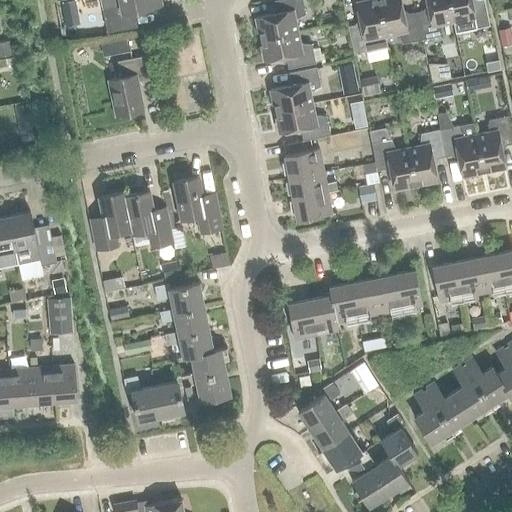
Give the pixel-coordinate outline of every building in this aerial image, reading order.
[(161,5),(160,0),(101,0),(103,7),(108,32),(137,26),(134,11),(161,5)] [(294,20),(305,14),(302,0),(275,0),(274,0),(276,13),(255,17),(260,39),(297,31),(294,20)] [(377,0),(367,0),(356,3),(360,23),(347,26),(353,54),(365,51),(365,52),(386,48),(384,35),(377,0)] [(415,12),(403,14),(400,0),(377,0),(384,35),(396,32),(402,43),(421,39),(415,12)] [(440,35),(440,23),(452,21),(448,0),(425,0),(428,9),(415,12),(421,39),(440,35)] [(489,25),(483,0),(472,0),(471,0),(470,0),(448,0),(452,21),(464,18),(470,29),(489,25)] [(65,27),(80,24),(78,17),(64,20),(65,27)] [(511,44),(511,32),(511,27),(498,30),(501,46),(511,44)] [(315,63),(311,44),(299,43),(297,31),(260,39),(264,60),(285,56),(288,69),(315,63)] [(0,57),(13,55),(10,40),(0,42),(0,57)] [(101,44),(103,57),(116,54),(113,41),(101,44)] [(138,82),(150,79),(145,56),(118,62),(121,77),(108,80),(116,116),(144,110),(138,82)] [(500,69),(499,60),(485,63),(487,72),(500,69)] [(448,64),(428,63),(432,83),(451,79),(448,64)] [(309,92),(320,86),(316,67),(289,73),(291,85),(270,89),(275,111),(311,104),(309,92)] [(355,77),(341,80),(343,94),(358,91),(355,77)] [(477,78),(465,80),(468,91),(479,89),(479,88),(477,78)] [(362,88),(364,97),(376,94),(374,85),(362,88)] [(441,85),(431,87),(434,100),(444,98),(441,85)] [(330,135),(326,116),(314,115),(311,104),(275,111),(279,133),(300,128),(303,141),(330,135)] [(457,154),(461,175),(483,171),(475,134),(473,122),(452,126),(445,112),(436,114),(439,129),(445,157),(457,154)] [(367,125),(365,114),(353,117),(355,128),(367,125)] [(500,146),(511,143),(511,140),(507,116),(488,119),(487,132),(475,134),(483,171),(504,166),(500,146)] [(31,123),(18,126),(22,142),(35,139),(31,123)] [(407,148),(395,150),(391,139),(386,127),(369,131),(371,143),(377,170),(389,168),(393,188),(415,184),(407,148)] [(437,180),(433,159),(445,157),(439,129),(420,133),(419,145),(407,148),(415,184),(437,180)] [(323,171),(319,148),(284,155),(288,177),(323,171)] [(362,165),(364,174),(376,172),(374,162),(362,165)] [(292,198),(327,192),(323,171),(288,177),(292,198)] [(215,193),(203,196),(199,176),(173,182),(181,220),(198,216),(201,232),(222,228),(215,193)] [(358,187),(361,203),(376,201),(373,184),(358,187)] [(148,231),(151,246),(172,242),(166,207),(153,210),(149,191),(125,196),(124,196),(131,230),(132,234),(148,231)] [(115,233),(131,230),(124,196),(125,196),(124,192),(99,197),(103,216),(90,219),(97,250),(118,245),(115,233)] [(296,221),(332,214),(327,192),(292,198),(296,221)] [(19,264),(40,259),(42,265),(57,261),(51,234),(36,238),(31,211),(9,215),(16,249),(18,260),(19,264)] [(16,249),(9,215),(0,217),(0,264),(18,260),(16,249)] [(503,288),(511,286),(511,249),(496,253),(503,288)] [(227,252),(219,254),(222,267),(230,265),(227,252)] [(503,288),(496,253),(474,257),(482,293),(503,288)] [(482,293),(474,257),(453,262),(460,297),(482,293)] [(175,261),(161,264),(165,279),(179,276),(175,261)] [(453,262),(431,266),(438,302),(460,297),(453,262)] [(400,309),(422,305),(415,269),(393,274),(400,309)] [(378,314),(400,309),(393,274),(371,278),(378,314)] [(357,318),(378,314),(371,278),(350,282),(357,318)] [(115,290),(113,279),(103,281),(105,292),(115,290)] [(169,297),(172,309),(172,312),(204,305),(199,282),(170,288),(169,283),(154,286),(157,300),(169,297)] [(350,282),(328,287),(330,295),(336,322),(357,318),(350,282)] [(316,335),(338,330),(336,322),(330,295),(309,299),(316,335)] [(47,299),(50,335),(73,333),(70,297),(47,299)] [(287,304),(294,339),(316,335),(309,299),(287,304)] [(128,316),(126,305),(108,309),(110,320),(128,316)] [(174,320),(176,332),(177,334),(209,328),(204,305),(172,312),(172,309),(159,312),(162,322),(174,320)] [(13,310),(13,318),(26,318),(25,310),(13,310)] [(500,312),(489,314),(491,324),(502,322),(500,312)] [(471,319),(473,329),(486,327),(484,316),(471,319)] [(448,322),(438,324),(440,336),(450,334),(448,322)] [(178,342),(182,357),(190,356),(189,355),(214,350),(209,328),(177,334),(176,332),(164,334),(166,345),(178,342)] [(123,345),(125,354),(142,351),(140,341),(123,345)] [(508,393),(511,399),(511,356),(505,345),(495,351),(504,366),(496,372),(495,372),(508,393)] [(226,371),(221,348),(214,350),(189,355),(190,356),(193,372),(194,378),(226,371)] [(496,372),(491,365),(481,372),(472,357),(462,363),(489,406),(508,393),(495,372),(496,372)] [(309,372),(312,371),(320,370),(318,359),(307,361),(309,372)] [(462,363),(452,370),(462,385),(452,391),(470,418),(489,406),(462,363)] [(55,401),(77,400),(74,364),(52,366),(55,401)] [(55,401),(52,366),(30,367),(33,403),(55,401)] [(33,403),(30,367),(8,369),(11,405),(33,403)] [(0,405),(11,405),(8,369),(0,369),(0,405)] [(199,401),(231,394),(226,371),(194,378),(195,383),(199,401)] [(161,417),(184,412),(178,387),(195,383),(194,378),(193,372),(175,376),(176,380),(154,385),(161,417)] [(301,387),(310,385),(308,375),(299,377),(301,387)] [(154,385),(139,388),(137,376),(123,379),(127,393),(131,392),(138,422),(161,417),(154,385)] [(363,392),(377,384),(372,376),(359,385),(363,392)] [(328,401),(339,394),(332,382),(320,390),(322,394),(297,410),(310,430),(336,413),(335,411),(328,401)] [(452,391),(443,397),(434,382),(424,388),(451,431),(470,418),(452,391)] [(424,388),(414,395),(423,410),(414,416),(431,444),(451,431),(424,388)] [(341,420),(352,413),(346,404),(335,411),(336,413),(310,430),(322,449),(349,432),(341,420)] [(417,453),(401,428),(405,425),(397,413),(386,421),(393,432),(380,440),(390,456),(390,455),(397,466),(398,466),(417,453)] [(322,449),(318,453),(323,450),(335,469),(336,469),(356,456),(362,452),(361,451),(349,432),(322,449)] [(376,465),(365,449),(361,451),(362,452),(356,456),(366,471),(371,468),(376,465)] [(388,494),(408,481),(398,466),(397,466),(390,455),(390,456),(376,465),(371,468),(388,494)] [(371,468),(366,471),(351,481),(368,507),(388,494),(371,468)] [(183,511),(182,498),(148,504),(147,500),(136,502),(135,500),(115,504),(116,511),(183,511)]
